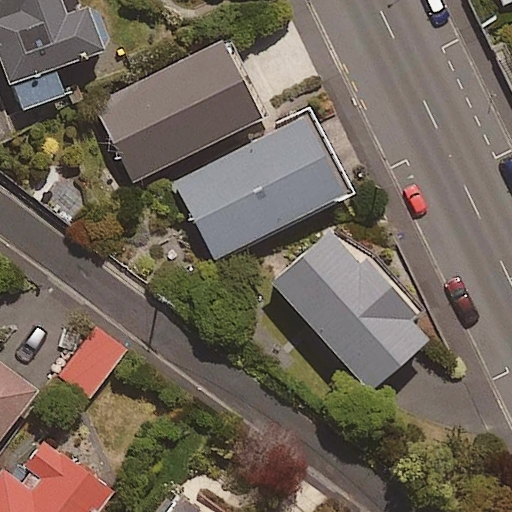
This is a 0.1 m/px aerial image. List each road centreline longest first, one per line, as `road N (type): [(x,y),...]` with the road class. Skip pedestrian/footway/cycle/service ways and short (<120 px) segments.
road 1 (residential): [(0,208),(406,511)]
road 2 (tertiary): [(378,0),(511,277)]
